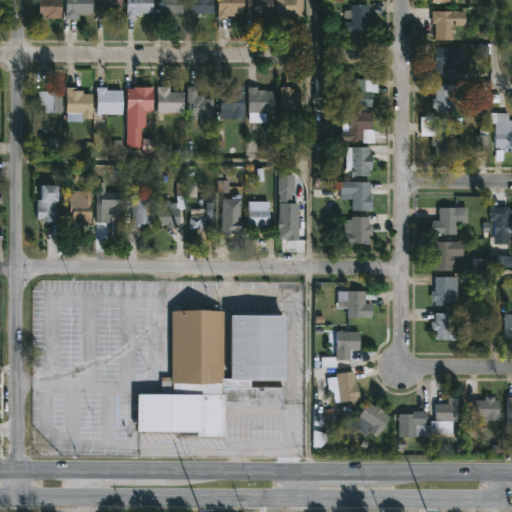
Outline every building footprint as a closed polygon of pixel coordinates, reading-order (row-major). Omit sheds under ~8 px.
[(62,0),(62,17),(40,17),(40,0),(62,0)] [(93,0),(93,13),(80,13),(80,19),(67,19),(67,0),(93,0)] [(124,0),(124,13),(110,13),(110,18),(98,18),(98,0),(124,0)] [(154,0),(154,13),(141,13),(141,15),(138,15),(138,19),(128,19),(128,0),(154,0)] [(161,14),(160,0),(182,0),(182,14),(161,14)] [(215,0),(215,13),(191,14),(191,0),(215,0)] [(219,18),(218,18),(218,0),(245,0),(246,15),(227,15),(227,18),(219,18)] [(274,0),(274,14),(248,14),(248,0),(274,0)] [(304,0),(304,19),(294,19),(294,17),(277,17),(277,0),(304,0)] [(375,11),(374,34),(353,33),(353,21),(344,21),(344,4),(375,5),(375,11)] [(454,10),(460,11),(460,21),(454,21),(454,25),(456,25),(456,34),(454,34),(454,40),(437,39),(437,23),(433,23),(433,10),(454,10)] [(442,47),(442,48),(465,49),(465,59),(459,59),(459,67),(454,67),(454,73),(448,73),(448,75),(433,75),(433,62),(436,61),(436,49),(442,47)] [(367,84),(373,84),(373,107),(341,106),(341,79),(367,80),(367,84)] [(454,84),(454,87),(461,87),(461,100),(458,100),(458,113),(437,113),(437,109),(433,109),(433,97),(437,97),(437,84),(454,84)] [(196,86),(198,87),(198,95),(205,95),(205,98),(215,98),(214,116),(212,116),(212,124),(201,123),(201,117),(189,116),(188,87),(196,86)] [(246,86),(246,119),(222,119),(221,93),(230,93),(230,86),(246,86)] [(64,87),(64,113),(46,113),(46,105),(40,105),(40,91),(52,90),(52,87),(64,87)] [(78,88),(78,90),(84,90),(84,94),(94,94),(93,119),(85,119),(85,122),(68,122),(68,87),(78,88)] [(108,87),(108,90),(124,90),(124,115),(98,114),(98,87),(108,87)] [(142,147),(128,147),(128,88),(135,89),(135,87),(153,87),(153,111),(147,111),(147,128),(142,128),(142,147)] [(171,87),(171,92),(184,92),(184,113),(159,113),(159,87),(171,87)] [(259,87),(259,90),(276,91),(275,112),(249,112),(250,87),(259,87)] [(292,87),(292,89),(296,89),(296,92),(302,92),(301,122),(281,122),(281,87),(292,87)] [(357,111),(357,113),(374,112),(375,144),(365,144),(365,140),(350,141),(350,132),(343,132),(343,121),(349,121),(349,111),(357,111)] [(511,112),(511,120),(511,152),(503,152),(504,146),(496,146),(497,123),(492,123),(492,113),(511,112)] [(437,116),(437,118),(463,118),(463,128),(461,128),(461,153),(435,153),(435,145),(432,145),(432,136),(422,136),(422,116),(437,116)] [(372,149),(372,154),(374,154),(374,170),(371,170),(371,176),(353,177),(353,147),(371,147),(372,149)] [(296,193),(293,194),(293,203),(302,203),(301,241),(280,240),(281,193),(279,193),(280,179),(283,179),(283,175),(294,175),(294,179),(297,179),(296,193)] [(185,182),(186,210),(180,210),(180,226),(175,226),(175,228),(167,228),(167,225),(158,225),(158,200),(171,200),(171,204),(178,203),(177,183),(185,182)] [(371,189),(371,193),(374,193),(373,211),(355,211),(355,200),(343,200),(342,182),(371,182),(371,189)] [(107,183),(106,200),(112,200),(112,203),(123,204),(122,217),(111,217),(111,223),(97,223),(98,183),(107,183)] [(60,186),(60,202),(57,202),(56,223),(47,223),(47,221),(44,221),(44,219),(38,219),(38,200),(43,200),(43,186),(60,186)] [(92,191),(91,228),(79,228),(79,219),(74,219),(74,212),(64,212),(65,196),(71,197),(71,190),(92,191)] [(154,194),(154,224),(145,224),(146,227),(134,227),(132,196),(154,194)] [(242,200),(242,222),(244,222),(244,232),(217,233),(218,199),(242,200)] [(255,230),(250,230),(250,202),(271,202),(271,230),(255,230)] [(458,234),(432,234),(433,221),(440,221),(440,208),(468,208),(468,223),(458,222),(458,234)] [(510,208),(510,211),(511,211),(511,236),(511,244),(498,244),(498,236),(496,236),(495,219),(492,219),(492,208),(510,208)] [(205,231),(205,217),(190,217),(190,231),(205,231)] [(370,224),(370,226),(374,226),(374,235),(370,235),(370,243),(346,244),(346,220),(353,220),(353,217),(370,217),(370,224)] [(453,254),(453,256),(456,256),(456,264),(453,264),(453,271),(436,271),(436,255),(433,255),(433,242),(453,242),(453,254)] [(454,277),(454,292),(456,292),(456,306),(436,306),(436,301),(433,301),(432,291),(436,291),(436,277),(454,277)] [(349,289),(349,291),(378,292),(378,300),(367,300),(367,303),(373,303),(373,318),(349,318),(349,299),(342,299),(342,289),(349,289)] [(225,379),(233,379),(234,315),(289,316),(288,381),(252,381),(253,387),(285,388),(285,407),(226,406),(226,437),(199,437),(199,433),(139,432),(139,395),(162,395),(162,377),(172,377),(173,311),(225,312),(225,379)] [(461,330),(461,341),(436,340),(437,332),(429,332),(429,321),(437,321),(437,313),(454,314),(454,330),(461,330)] [(344,330),(344,332),(361,332),(361,350),(353,350),(353,361),(338,360),(338,366),(335,366),(335,368),(314,368),(314,361),(322,361),(322,357),(337,357),(337,331),(344,330)] [(356,381),(356,383),(359,383),(361,400),(342,403),(338,374),(354,371),(356,381)] [(453,434),(432,434),(432,421),(436,421),(436,404),(449,404),(449,396),(463,396),(463,421),(453,421),(453,434)] [(496,397),(496,400),(501,400),(500,420),(488,420),(488,424),(472,424),(473,400),(486,400),(486,397),(496,397)] [(374,405),(376,407),(378,404),(387,410),(385,413),(392,417),(379,437),(356,422),(370,403),(374,405)] [(427,421),(427,425),(431,425),(431,436),(400,437),(400,414),(427,412),(427,421)]
